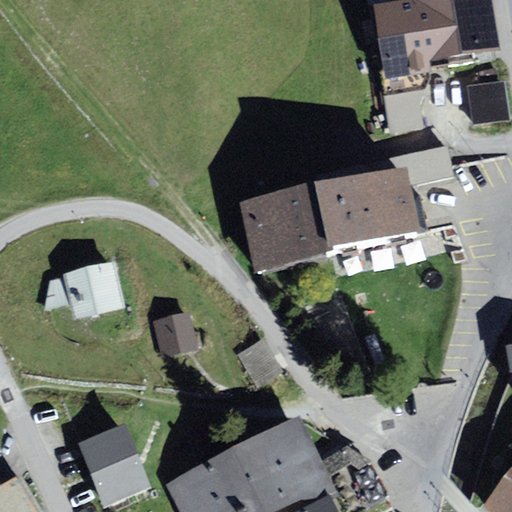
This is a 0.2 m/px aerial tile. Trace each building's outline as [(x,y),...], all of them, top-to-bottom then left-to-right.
[(366,0),(369,13),(374,12),(385,79),(430,71),(428,61),(459,56),(497,50),(488,0),(438,0),(420,3),(419,0),(366,0)] [(420,91),(397,93),(401,130),(423,128),(420,91)] [(413,216),(403,171),(248,203),(249,205),(236,208),(248,269),(262,266),(263,269),(417,238),(413,216)] [(126,313),(117,266),(45,284),(40,314),(69,308),(72,325),(126,313)] [(189,316),(151,324),(158,362),(197,354),(189,316)] [(273,347),(244,361),(263,397),(291,382),(273,347)] [(345,511),(297,419),(161,488),(173,511),(345,511)] [(138,456),(125,424),(78,443),(91,475),(138,456)] [(151,488),(138,456),(91,475),(104,507),(151,488)] [(511,511),(511,484),(486,511),(511,511)] [(3,486),(0,487),(0,511),(36,511),(23,490),(10,498),(3,486)]
